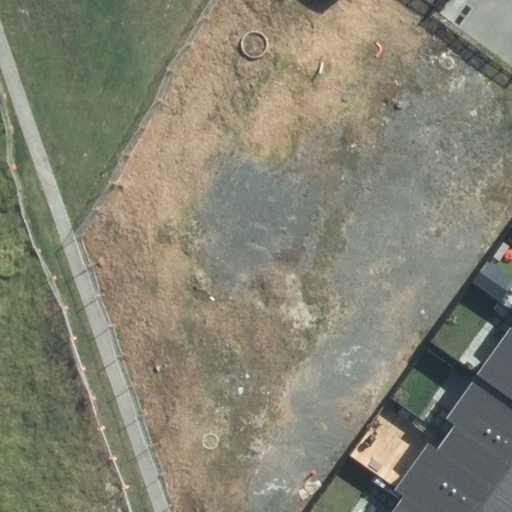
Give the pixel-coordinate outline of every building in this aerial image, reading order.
[(444,192),(461,146),(423,133),(407,178),(444,192)] [(130,227),(94,233),(102,286),(138,280),(130,227)] [(312,251),(145,273),(161,393),(328,372),(312,251)] [(0,511),(11,511),(87,430),(2,352),(0,354),(0,511)] [(511,374),(496,397),(511,407),(511,374)] [(511,407),(496,397),(460,449),(511,485),(511,407)] [(511,511),(511,485),(460,449),(416,511),(511,511)]
